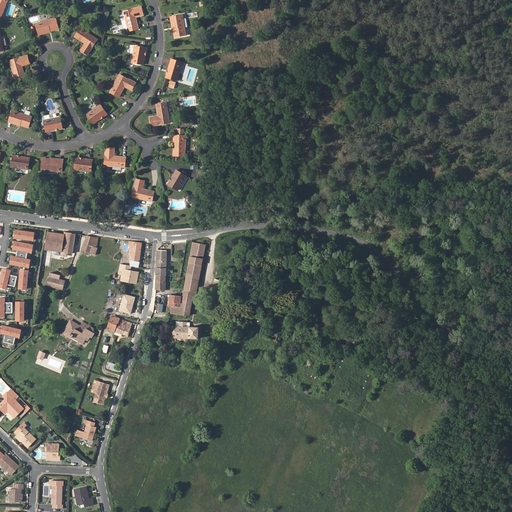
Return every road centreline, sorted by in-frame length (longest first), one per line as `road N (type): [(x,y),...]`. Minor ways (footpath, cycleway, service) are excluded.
road 1 (residential): [(154,237),(263,225),(345,233),(386,256),(458,338),(511,368)]
road 2 (residential): [(101,470),(147,306),(154,237)]
road 3 (residential): [(6,216),(154,237)]
road 4 (residential): [(122,125),(148,92),(162,43),(154,0)]
